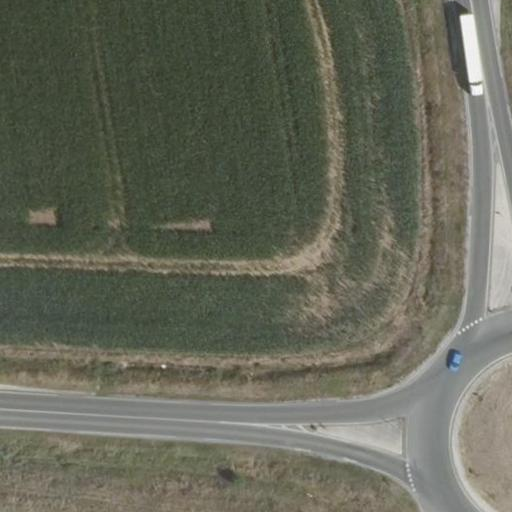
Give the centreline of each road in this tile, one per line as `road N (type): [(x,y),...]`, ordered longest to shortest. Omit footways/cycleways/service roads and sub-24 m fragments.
road 1 (tertiary): [(161,420),(285,437),(393,466),(438,496)]
road 2 (primary): [(484,81),(484,259),(474,321),(457,356)]
road 3 (tertiary): [(434,388),(393,407),(161,420)]
road 4 (tertiary): [(161,420),(0,410)]
